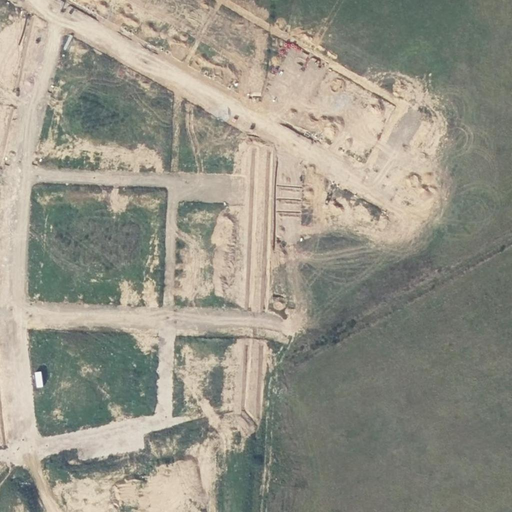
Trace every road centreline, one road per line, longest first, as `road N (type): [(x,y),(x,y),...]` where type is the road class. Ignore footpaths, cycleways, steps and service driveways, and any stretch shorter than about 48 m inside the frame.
road 1 (residential): [(167,320),(163,418),(29,449)]
road 2 (residential): [(354,177),(178,80)]
road 3 (residential): [(20,175),(49,9)]
road 4 (residential): [(11,314),(167,320)]
road 5 (residential): [(172,181),(20,175)]
road 6 (residential): [(178,80),(49,9)]
road 7 (residential): [(11,314),(20,175)]
road 8 (residential): [(172,181),(167,320)]
road 9 (residential): [(29,449),(11,314)]
